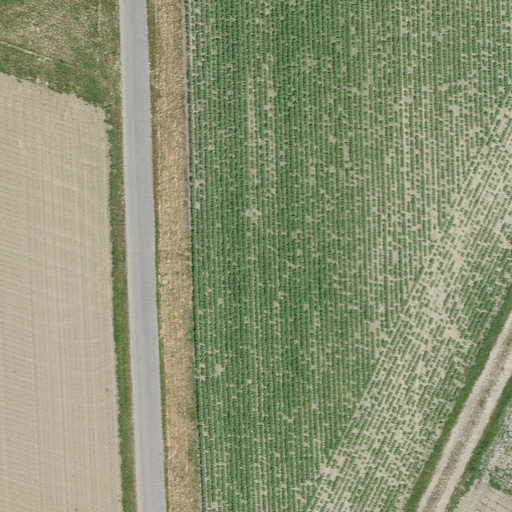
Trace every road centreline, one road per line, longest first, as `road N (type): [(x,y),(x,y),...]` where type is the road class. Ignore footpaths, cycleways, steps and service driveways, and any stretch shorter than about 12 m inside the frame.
road 1 (unclassified): [(138,0),(154,511)]
road 2 (track): [(511,342),(428,511)]
